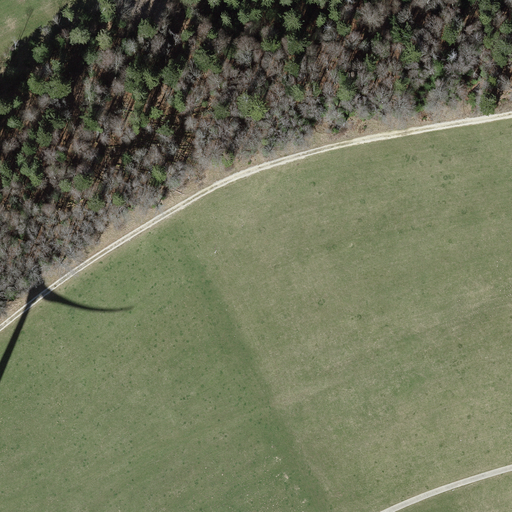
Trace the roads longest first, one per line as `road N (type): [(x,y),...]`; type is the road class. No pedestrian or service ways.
road 1 (track): [(0,329),(215,184),(401,132),(511,113)]
road 2 (track): [(388,511),(511,468)]
